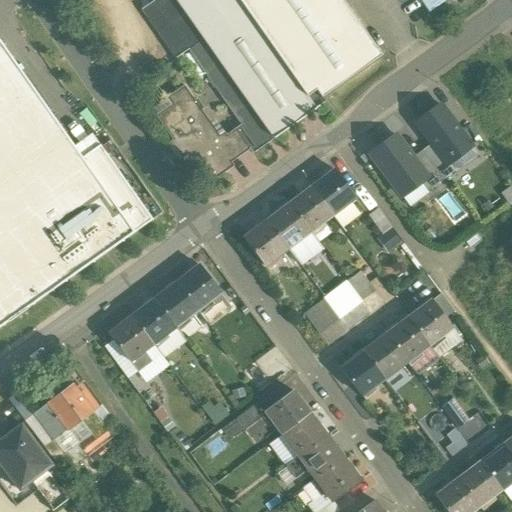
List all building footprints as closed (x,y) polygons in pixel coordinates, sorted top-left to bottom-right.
[(154,0),(189,49),(204,39),(244,11),(236,0),(154,0)] [(341,0),(236,0),(244,11),(306,98),(316,91),(321,99),(381,57),(341,0)] [(418,0),(428,13),(447,0),(418,0)] [(306,98),(244,11),(204,39),(221,64),(239,89),(274,139),(315,110),(306,98)] [(221,64),(204,39),(189,49),(206,75),(221,64)] [(73,147),(0,43),(0,327),(152,221),(99,146),(81,158),(73,147)] [(221,64),(206,75),(224,99),(239,89),(221,64)] [(219,135),(201,110),(203,109),(197,99),(195,101),(184,86),(166,98),(171,105),(155,116),(185,157),(182,159),(191,171),(195,169),(206,185),(228,170),(226,166),(231,162),(218,144),(227,137),(226,136),(224,132),(219,135)] [(274,139),(239,89),(224,99),(242,124),(235,129),(250,149),(253,154),(274,139)] [(472,148),(441,106),(416,124),(431,144),(447,166),(472,148)] [(235,129),(226,136),(227,137),(218,144),(231,162),(250,149),(235,129)] [(91,135),(73,147),(81,158),(99,146),(91,135)] [(420,184),(426,179),(412,159),(395,136),(368,156),(399,199),(420,184)] [(421,152),(442,180),(453,173),(447,166),(431,144),(421,152)] [(420,184),(426,192),(442,180),(421,152),(412,159),(426,179),(420,184)] [(334,171),(311,188),(332,215),(355,198),(334,171)] [(311,188),(289,205),(309,232),(332,215),(311,188)] [(289,205),(267,221),(287,249),(297,263),(320,247),(309,232),(289,205)] [(267,221),(244,238),(265,266),(287,249),(267,221)] [(200,266),(177,283),(198,311),(220,293),(200,266)] [(374,291),(360,272),(346,283),(360,302),(374,291)] [(177,283),(155,300),(175,327),(198,311),(177,283)] [(360,302),(346,283),(336,291),(350,310),(360,302)] [(350,310),(336,291),(325,299),(339,318),(350,310)] [(441,294),(431,301),(444,318),(454,311),(441,294)] [(155,300),(133,317),(153,344),(175,327),(155,300)] [(338,319),(324,300),(314,307),(329,327),(338,319)] [(431,301),(408,318),(428,346),(451,328),(444,318),(431,301)] [(329,327),(314,307),(304,315),(319,334),(329,327)] [(133,317),(110,334),(131,361),(153,344),(133,317)] [(428,346),(408,318),(386,334),(406,362),(417,376),(439,360),(428,346)] [(386,334),(363,351),(384,379),(406,362),(386,334)] [(363,351),(341,368),(361,395),(384,379),(363,351)] [(72,386),(49,404),(69,430),(92,412),(72,386)] [(293,391),(265,411),(267,414),(283,434),(310,414),(293,391)] [(453,400),(442,408),(457,428),(468,420),(453,400)] [(246,430),(267,414),(265,411),(258,402),(237,418),(246,430)] [(49,404),(35,415),(54,441),(69,430),(49,404)] [(310,414),(283,434),(299,457),(327,436),(310,414)] [(109,420),(78,442),(92,460),(100,454),(97,450),(119,433),(109,420)] [(21,426),(0,441),(0,466),(18,491),(29,483),(51,467),(21,426)] [(442,435),(451,453),(465,446),(455,428),(442,435)] [(327,436),(299,457),(303,461),(316,479),(343,459),(327,436)] [(511,438),(503,445),(511,457),(511,438)] [(511,457),(503,445),(481,462),(501,489),(511,481),(511,457)] [(343,459),(316,479),(333,502),(361,482),(343,459)] [(293,492),(308,481),(293,460),(278,470),(293,492)] [(481,462),(458,479),(479,506),(501,489),(481,462)] [(53,511),(72,499),(51,467),(29,483),(50,511),(53,511)] [(458,479),(436,496),(447,511),(471,511),(479,506),(458,479)] [(383,511),(375,501),(359,511),(383,511)] [(333,502),(318,511),(339,511),(340,511),(333,502)]
